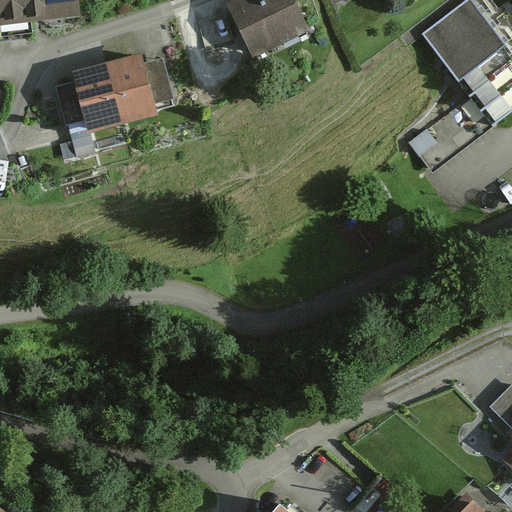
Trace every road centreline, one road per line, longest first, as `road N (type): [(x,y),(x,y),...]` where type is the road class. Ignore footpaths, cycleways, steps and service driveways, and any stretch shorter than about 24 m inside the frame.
road 1 (residential): [(511,218),(279,319),(251,320),(166,294),(0,316)]
road 2 (residential): [(0,420),(242,477)]
road 3 (residential): [(182,0),(49,63),(0,150)]
